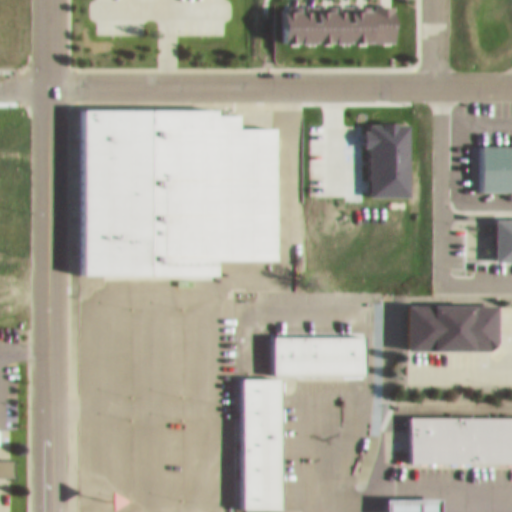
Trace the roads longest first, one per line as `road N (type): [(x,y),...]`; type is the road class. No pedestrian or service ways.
road 1 (residential): [(45,511),(45,0)]
road 2 (residential): [(511,75),(45,78)]
